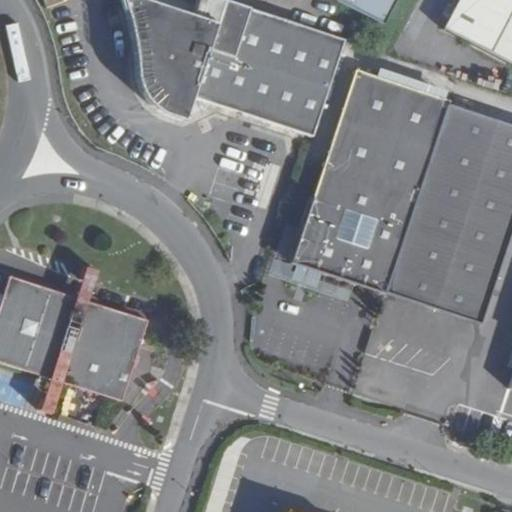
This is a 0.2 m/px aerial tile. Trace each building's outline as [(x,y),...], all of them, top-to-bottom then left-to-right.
[(121,0),(115,0),(119,16),(141,7),(121,0)] [(333,0),(383,26),(396,0),(333,0)] [(511,66),(511,0),(459,0),(443,31),(511,66)] [(141,7),(119,16),(123,27),(126,41),(129,55),(130,69),(132,83),(138,103),(147,114),(158,122),(180,130),(183,122),(188,124),(203,116),(204,112),(306,145),(330,71),(284,57),(292,33),(196,2),(188,25),(141,7)] [(381,302),(381,301),(444,113),(445,109),(350,78),(286,271),(381,302)] [(511,225),(511,135),(444,113),(381,301),(476,333),(511,225)] [(6,277),(0,296),(0,364),(105,397),(118,402),(144,321),(6,277)]
